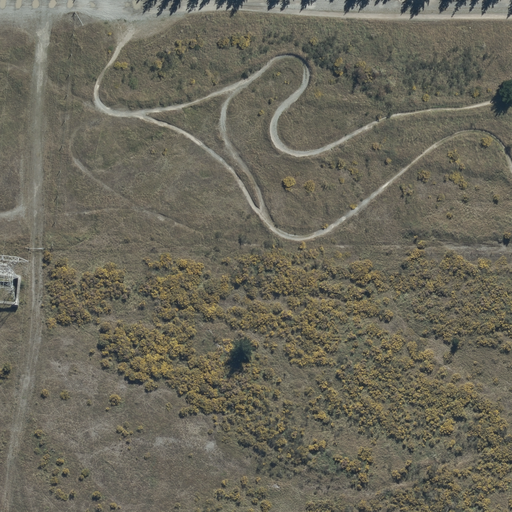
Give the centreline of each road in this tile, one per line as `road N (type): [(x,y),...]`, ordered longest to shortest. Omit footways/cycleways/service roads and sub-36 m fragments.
road 1 (track): [(511,95),(400,113),(314,152),(292,152),(273,128),(306,67),(286,54),(238,85),(223,122),(264,215),(288,235),(322,232),(461,132),(495,138),(511,167)]
road 2 (track): [(0,1),(139,0)]
